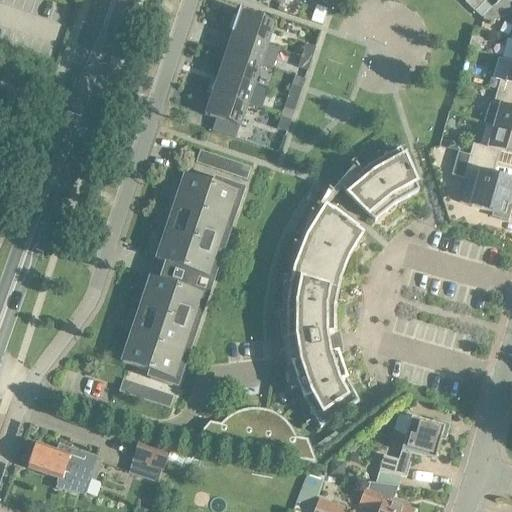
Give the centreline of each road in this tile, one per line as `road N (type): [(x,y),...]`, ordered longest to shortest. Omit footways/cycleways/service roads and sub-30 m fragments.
road 1 (residential): [(193,0),(94,298),(30,385)]
road 2 (primary): [(0,351),(93,117),(124,0)]
road 3 (primary): [(106,0),(0,302)]
road 4 (residential): [(271,374),(205,382),(174,428),(30,385)]
road 5 (residential): [(476,469),(511,344)]
